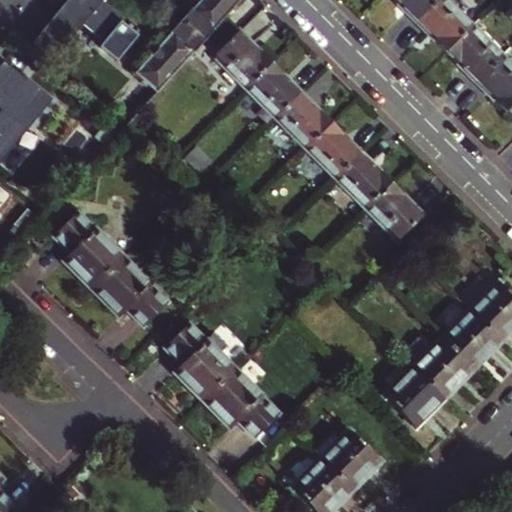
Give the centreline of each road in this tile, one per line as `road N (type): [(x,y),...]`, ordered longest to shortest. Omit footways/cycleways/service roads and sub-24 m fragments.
road 1 (residential): [(296,0),(511,215)]
road 2 (residential): [(238,511),(119,392)]
road 3 (residential): [(119,392),(44,311),(15,301),(0,315)]
road 4 (residential): [(422,511),(511,421)]
